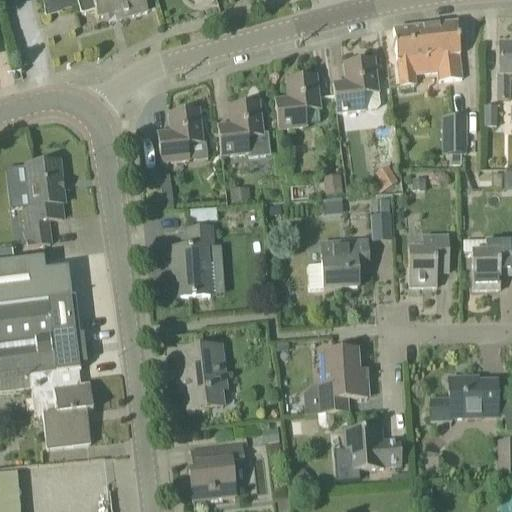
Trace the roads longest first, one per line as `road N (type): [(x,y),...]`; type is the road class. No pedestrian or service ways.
road 1 (tertiary): [(151,511),(104,152),(90,116)]
road 2 (residential): [(90,116),(133,78),(165,63),(333,15)]
road 3 (residential): [(511,331),(390,333),(393,398)]
